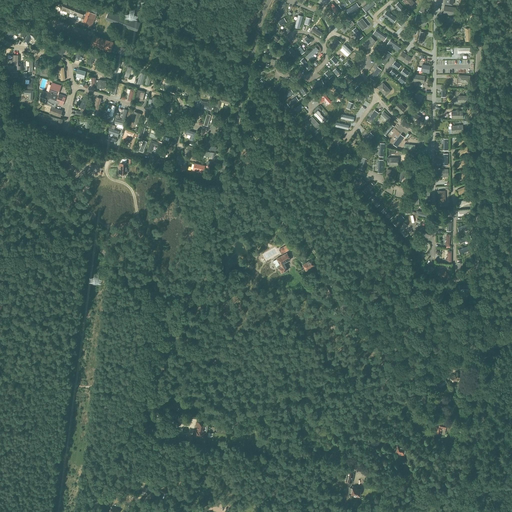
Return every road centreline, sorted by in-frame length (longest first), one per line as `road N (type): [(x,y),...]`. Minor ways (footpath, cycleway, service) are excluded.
road 1 (unclassified): [(172,340),(269,0)]
road 2 (unclassified): [(492,349),(477,241),(481,0)]
road 3 (unclassified): [(172,340),(71,219),(18,179),(0,111)]
road 4 (unclassified): [(88,511),(172,340)]
road 5 (unclassified): [(459,511),(492,349)]
road 6 (track): [(45,511),(53,383)]
